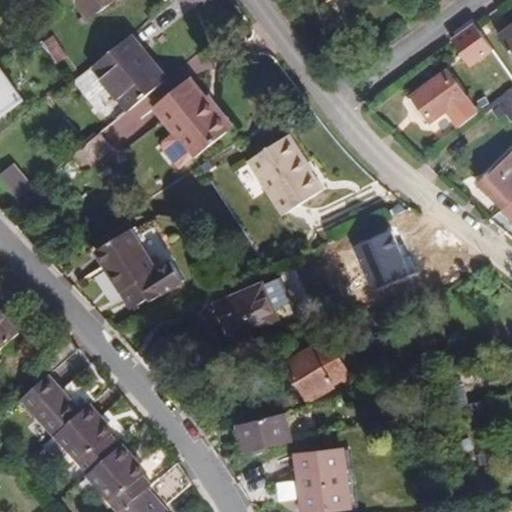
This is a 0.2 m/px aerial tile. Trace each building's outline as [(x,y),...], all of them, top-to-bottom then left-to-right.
[(116,0),(74,0),(88,20),(116,0)] [(511,74),(476,24),(464,34),(506,91),(511,85),(511,74)] [(511,25),(499,35),(511,53),(511,25)] [(112,43),(124,34),(120,28),(108,37),(112,43)] [(167,80),(131,36),(93,66),(129,110),(167,80)] [(67,58),(52,37),(43,43),(58,64),(67,58)] [(0,116),(22,101),(0,70),(0,116)] [(410,99),(428,124),(450,109),(462,126),(480,112),(450,70),(410,99)] [(196,157),(232,129),(213,107),(211,108),(207,104),(209,102),(191,79),(155,107),(167,121),(175,131),(196,157)] [(496,99),(510,118),(511,116),(511,85),(506,91),(496,99)] [(137,121),(149,135),(167,121),(155,107),(137,121)] [(159,151),(176,173),(196,157),(175,131),(160,144),(159,151)] [(84,171),(112,148),(100,134),(73,156),(84,171)] [(315,170),(292,134),(287,137),(310,173),(312,172),(315,170)] [(324,191),(312,172),(310,173),(287,137),(250,160),(284,216),(324,191)] [(511,155),(480,188),(503,210),(511,202),(511,155)] [(31,190),(12,166),(0,176),(0,178),(18,201),(31,190)] [(511,202),(503,210),(511,217),(511,202)] [(160,271),(135,229),(99,250),(116,280),(119,278),(126,291),(124,292),(134,309),(152,298),(153,301),(186,281),(175,262),(160,271)] [(449,283),(441,257),(412,267),(419,292),(449,283)] [(21,334),(4,314),(27,294),(10,276),(0,284),(0,351),(5,347),(10,343),(21,334)] [(298,318),(281,277),(216,305),(233,345),(298,318)] [(126,291),(119,278),(116,280),(124,292),(126,291)] [(415,361),(409,350),(420,345),(410,326),(376,344),(392,373),(415,361)] [(50,376),(80,349),(66,335),(37,361),(50,376)] [(352,388),(364,381),(353,362),(346,365),(330,338),(288,363),(310,400),(335,385),(337,389),(352,388)] [(14,348),(10,343),(5,347),(9,352),(14,348)] [(91,404),(107,390),(87,368),(63,389),(50,376),(22,400),(54,436),(56,435),(73,420),(91,404)] [(466,403),(463,384),(433,389),(436,408),(466,403)] [(112,436),(98,421),(102,417),(91,404),(73,420),(56,435),(90,474),(122,446),(112,436)] [(295,441),(288,413),(239,424),(246,452),(295,441)] [(116,432),(102,417),(98,421),(112,436),(116,432)] [(131,436),(142,428),(137,422),(127,431),(131,436)] [(148,489),(153,486),(149,482),(176,459),(163,443),(163,442),(140,463),(148,473),(144,476),(131,461),(135,458),(124,445),(122,446),(90,474),(88,475),(120,511),(122,511),(145,492),(148,489)] [(308,511),(353,507),(346,449),(304,454),(309,495),(304,496),(305,511),(308,511)] [(309,495),(304,454),(299,455),(304,496),(309,495)] [(140,463),(135,458),(131,461),(144,476),(148,473),(140,463)] [(164,509),(192,485),(179,463),(153,486),(148,489),(164,509)] [(164,509),(148,489),(145,492),(162,511),(164,511),(166,511),(164,509)] [(167,511),(166,511),(164,511),(162,511),(145,492),(122,511),(167,511)]
